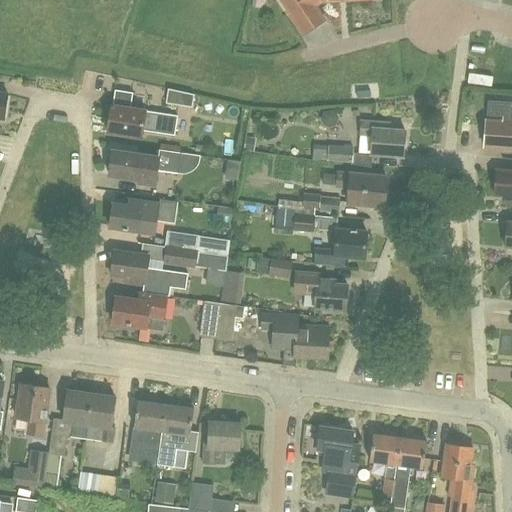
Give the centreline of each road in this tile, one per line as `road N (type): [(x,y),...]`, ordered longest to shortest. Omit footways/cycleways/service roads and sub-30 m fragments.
road 1 (residential): [(335,391),(423,167),(447,159),(467,175),(481,410)]
road 2 (residential): [(91,359),(83,123),(58,106),(34,115),(0,207)]
road 3 (residential): [(91,359),(284,385)]
road 4 (residential): [(335,391),(481,410)]
road 5 (residential): [(275,511),(284,385)]
